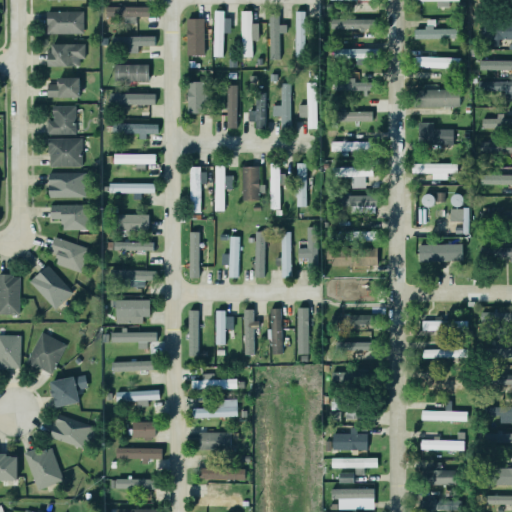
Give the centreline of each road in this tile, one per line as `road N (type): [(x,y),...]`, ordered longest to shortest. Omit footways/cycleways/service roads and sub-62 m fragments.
road 1 (residential): [(172,0),(175,511)]
road 2 (residential): [(397,511),(397,0)]
road 3 (residential): [(20,242),(20,0)]
road 4 (residential): [(311,291),(174,291)]
road 5 (residential): [(309,145),(173,145)]
